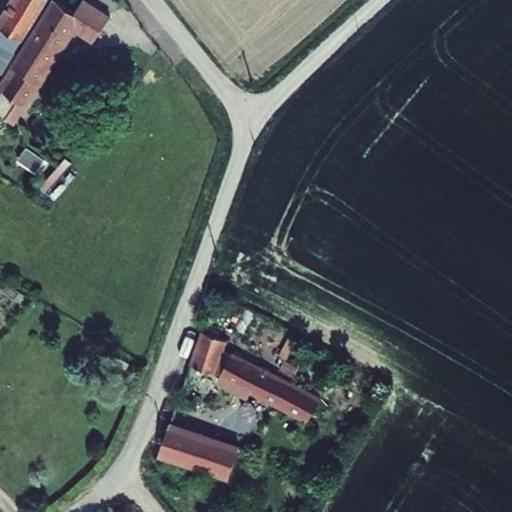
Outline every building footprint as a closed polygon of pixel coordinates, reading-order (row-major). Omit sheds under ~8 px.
[(23,39),(47,0),(15,0),(0,26),(23,39)] [(0,89),(3,91),(0,95),(0,113),(6,118),(11,110),(19,115),(75,27),(95,41),(111,16),(85,0),(82,0),(76,12),(58,0),(55,0),(0,88),(0,89)] [(23,39),(0,26),(0,73),(2,75),(23,39)] [(105,91),(113,98),(133,76),(125,69),(105,91)] [(28,146),(19,159),(36,171),(45,158),(28,146)] [(209,318),(183,395),(206,404),(233,326),(209,318)] [(240,345),(231,365),(317,411),(327,392),(293,373),(280,367),(240,345)] [(286,355),(280,367),(293,373),(299,362),(286,355)] [(175,414),(166,442),(235,468),(245,441),(221,432),(175,414)] [(225,423),(221,432),(245,441),(246,439),(247,433),(225,423)] [(267,448),(246,439),(245,441),(235,468),(257,476),(267,448)]
